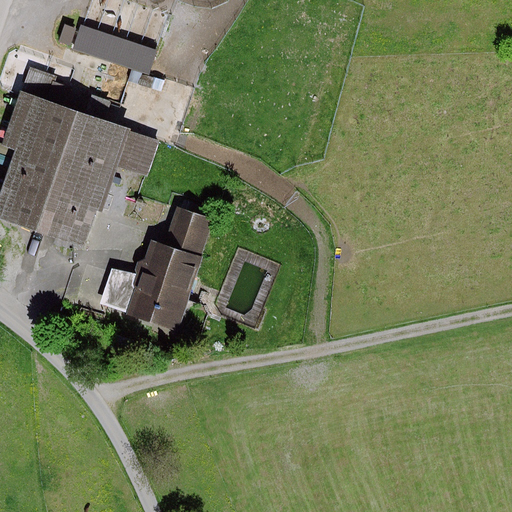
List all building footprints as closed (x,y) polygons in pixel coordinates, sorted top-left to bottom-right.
[(64,25),(59,43),(70,47),(76,29),(64,25)] [(81,26),(73,50),(148,74),(156,50),(153,50),(81,26)] [(66,85),(31,73),(6,147),(20,152),(0,208),(0,222),(92,254),(121,171),(149,181),(161,146),(58,110),(66,85)] [(164,245),(151,241),(145,259),(137,263),(135,270),(136,276),(133,284),(135,289),(127,314),(179,331),(214,219),(176,207),(164,245)] [(133,284),(136,276),(110,268),(98,305),(127,314),(135,289),(133,284)]
